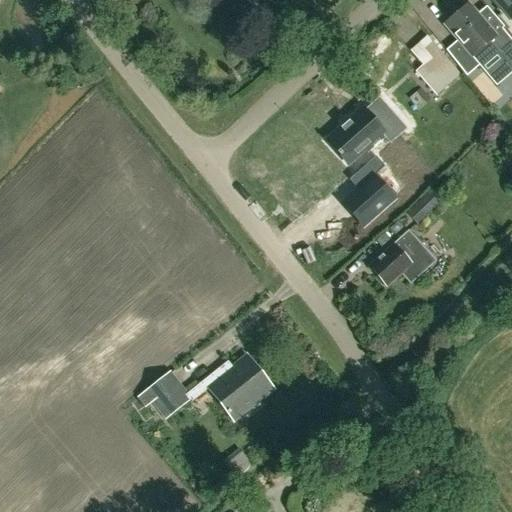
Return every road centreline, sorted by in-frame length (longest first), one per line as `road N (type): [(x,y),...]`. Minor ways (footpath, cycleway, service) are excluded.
road 1 (residential): [(205,164),(340,331),(388,410)]
road 2 (residential): [(205,164),(378,0)]
road 3 (residential): [(72,0),(205,164)]
